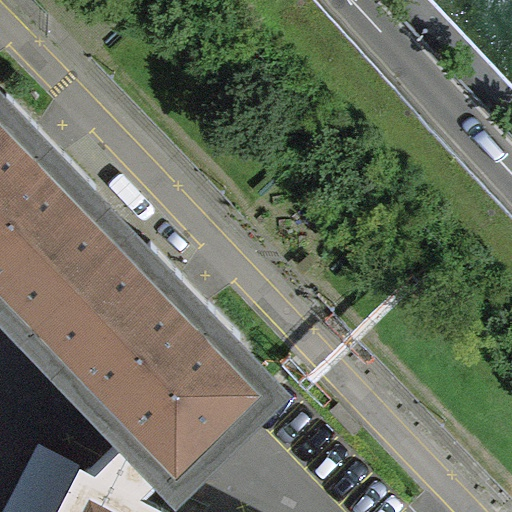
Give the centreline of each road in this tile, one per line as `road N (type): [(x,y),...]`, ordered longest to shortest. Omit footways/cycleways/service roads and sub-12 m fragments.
road 1 (motorway): [(124,0),(511,412)]
road 2 (motorway): [(511,297),(240,0)]
road 3 (motorway): [(511,174),(351,0)]
